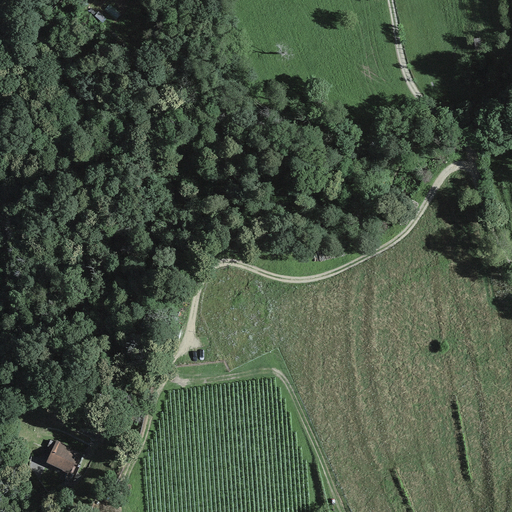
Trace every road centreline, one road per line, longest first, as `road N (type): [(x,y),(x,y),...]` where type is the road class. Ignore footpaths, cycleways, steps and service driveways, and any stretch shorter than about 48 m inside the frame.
road 1 (track): [(467,139),(403,234),(373,254),(325,278),(199,276),(163,404),(122,451),(92,464)]
road 2 (track): [(511,253),(471,170),(467,139),(409,70),(388,0)]
road 3 (track): [(292,282),(267,311),(263,335),(344,511)]
